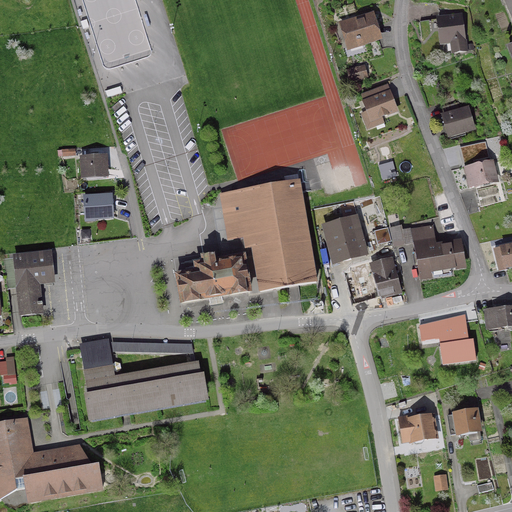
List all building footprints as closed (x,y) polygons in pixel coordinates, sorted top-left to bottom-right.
[(358,41),(359,45),(377,39),(371,17),(341,26),(347,45),(358,41)] [(465,51),(460,17),(440,20),(443,44),(451,42),(452,53),(465,51)] [(364,68),(347,72),(349,82),(366,77),(364,68)] [(357,118),(363,133),(381,127),(378,120),(395,113),(385,87),(357,98),(364,115),(357,118)] [(444,117),(441,118),(447,137),(473,130),(467,110),(460,112),(457,104),(442,108),(444,117)] [(83,178),(105,177),(103,158),(81,160),(83,178)] [(478,167),(477,164),(463,168),(469,189),(495,183),(491,164),(478,167)] [(251,248),(259,293),(315,283),(298,183),(284,185),(283,179),(257,183),(258,190),(230,195),(234,217),(225,219),(226,230),(236,228),(238,239),(243,238),(245,249),(251,248)] [(84,220),(112,218),(111,198),(83,199),(84,220)] [(340,223),(323,228),(333,264),(350,259),(349,255),(359,252),(357,245),(362,243),(358,230),(353,232),(351,224),(341,227),(340,223)] [(411,230),(401,232),(404,245),(413,243),(419,279),(420,279),(419,275),(463,267),(459,245),(449,247),(448,244),(435,246),(432,229),(431,229),(430,228),(428,228),(429,229),(411,232),(411,230)] [(511,246),(494,251),(498,270),(511,267),(511,246)] [(49,255),(14,258),(2,260),(6,288),(17,286),(20,317),(40,315),(39,307),(41,307),(41,305),(39,305),(36,284),(52,283),(49,255)] [(195,267),(180,270),(181,276),(176,277),(180,304),(249,292),(248,291),(243,258),(214,262),(213,256),(202,258),(203,264),(195,266),(195,267)] [(394,270),(391,271),(389,263),(353,273),(362,307),(363,307),(362,302),(400,292),(394,270)] [(511,326),(511,309),(485,313),(487,329),(511,326)] [(467,342),(464,323),(443,326),(444,332),(435,333),(434,326),(419,328),(421,342),(438,339),(442,365),(475,361),(472,341),(467,342)] [(198,377),(196,365),(113,380),(107,345),(81,350),(89,396),(85,396),(89,421),(205,401),(201,376),(198,377)] [(450,436),(457,435),(468,434),(469,442),(480,440),(478,432),(475,412),(454,416),(447,417),(450,436)] [(407,421),(406,418),(398,420),(402,444),(410,442),(411,443),(412,443),(415,445),(420,444),(422,441),(435,439),(431,417),(407,421)] [(15,426),(0,428),(0,500),(16,491),(25,489),(27,502),(102,489),(98,465),(90,467),(85,467),(77,453),(65,455),(65,451),(20,459),(15,426)] [(431,479),(432,495),(445,494),(443,478),(431,479)] [(491,483),(476,487),(478,494),(493,490),(491,483)]
